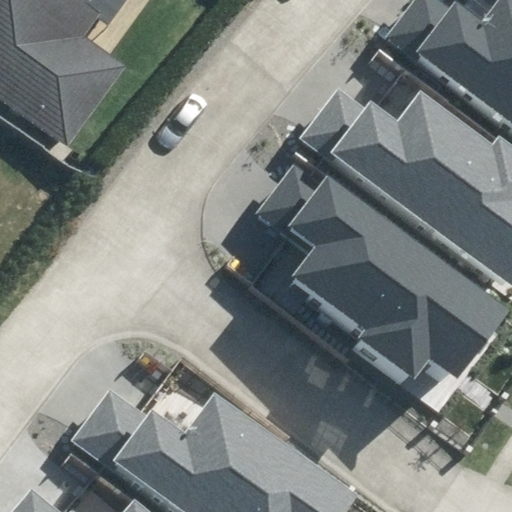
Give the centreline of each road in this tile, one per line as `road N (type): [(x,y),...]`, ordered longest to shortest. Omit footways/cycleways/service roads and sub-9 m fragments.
road 1 (residential): [(121,248),(473,511)]
road 2 (residential): [(121,248),(329,0)]
road 3 (residential): [(0,393),(121,248)]
